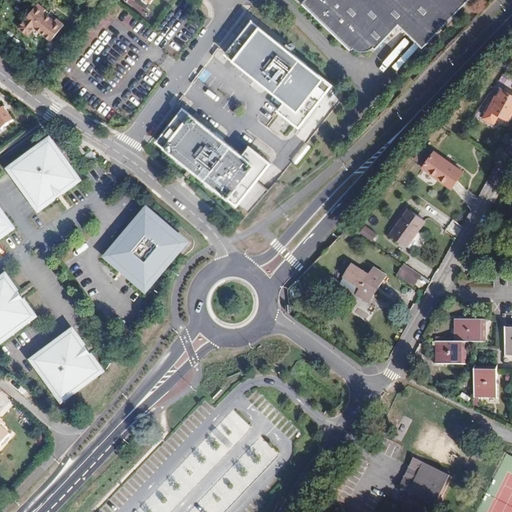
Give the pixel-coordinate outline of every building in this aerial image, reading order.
[(53,38),(67,22),(59,15),(56,18),(47,10),(49,7),(41,0),(39,0),(21,23),(31,32),(37,25),(53,38)] [(452,0),(333,0),(361,26),(362,25),(367,27),(373,27),(379,26),(381,24),(383,25),(396,12),(420,34),(452,0)] [(335,87),(254,22),(228,54),(287,102),(278,112),(300,130),(335,87)] [(508,119),(511,112),(511,94),(503,89),(491,108),(508,119)] [(0,109),(0,131),(14,122),(5,108),(0,109)] [(243,156),(185,111),(159,145),(238,207),(273,162),(252,146),(243,156)] [(38,208),(80,178),(51,137),(9,167),(38,208)] [(462,173),(434,152),(422,167),(449,188),(462,173)] [(0,235),(13,227),(0,208),(0,235)] [(403,244),(421,221),(407,209),(388,233),(403,244)] [(191,248),(156,210),(110,252),(145,289),(191,248)] [(452,221),(447,231),(457,236),(462,226),(452,221)] [(371,242),(377,235),(366,225),(360,231),(371,242)] [(360,290),(370,277),(352,265),(343,278),(360,290)] [(421,277),(405,266),(398,276),(413,288),(421,277)] [(0,340),(35,315),(5,273),(0,276),(0,340)] [(454,338),(465,338),(483,339),(484,316),(455,315),(454,338)] [(101,370),(72,329),(30,359),(60,400),(101,370)] [(465,338),(454,338),(436,338),(435,360),(464,361),(465,338)] [(496,395),(496,365),(473,364),(472,393),(496,395)] [(231,427),(240,417),(233,411),(224,421),(231,427)] [(0,428),(0,426),(1,426),(0,424),(0,445),(8,437),(0,428)] [(445,480),(409,460),(393,489),(430,509),(445,480)]
